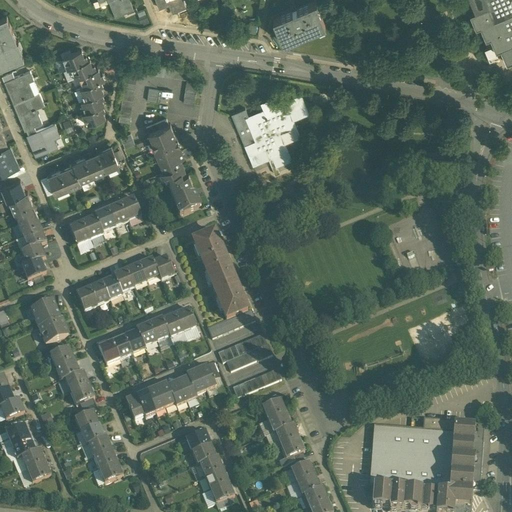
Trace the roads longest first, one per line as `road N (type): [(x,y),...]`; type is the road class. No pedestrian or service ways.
road 1 (unclassified): [(508,511),(508,418),(475,229),(474,189),(492,108)]
road 2 (residential): [(215,56),(202,139),(303,379),(330,418)]
road 3 (residential): [(492,108),(215,56)]
road 4 (residential): [(215,56),(97,35),(23,0)]
